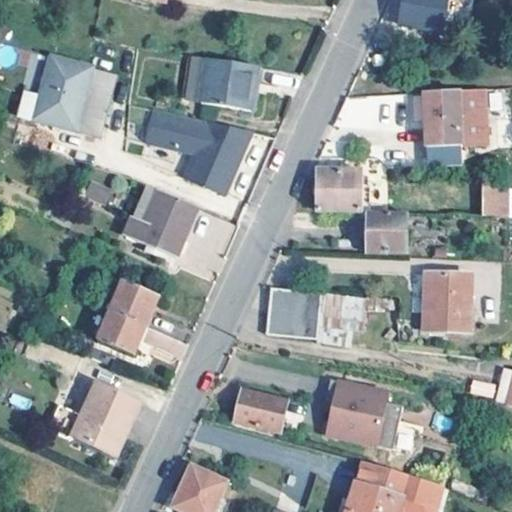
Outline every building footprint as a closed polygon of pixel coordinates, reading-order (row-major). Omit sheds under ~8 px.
[(446,0),(405,0),(400,26),(440,33),(446,0)] [(468,4),(455,1),(447,35),(461,37),(468,4)] [(67,52),(59,49),(56,59),(51,57),(40,96),(25,92),(18,115),(74,130),(92,68),(65,60),(67,52)] [(209,57),(193,55),(186,99),(203,103),(209,57)] [(259,65),(209,57),(203,103),(252,111),(259,65)] [(92,68),(74,130),(99,137),(117,75),(92,68)] [(427,94),(428,122),(488,119),(487,91),(427,94)] [(420,126),(418,93),(406,93),(407,127),(420,126)] [(252,131),(154,108),(147,141),(196,152),(185,176),(226,193),(252,131)] [(488,119),(428,122),(430,148),(489,145),(488,119)] [(354,173),(353,160),(327,160),(327,173),(354,173)] [(361,186),(361,173),(354,173),(327,173),(318,173),(318,185),(312,185),(312,197),(318,197),(318,212),(371,211),(371,186),(361,186)] [(109,189),(92,183),(87,197),(104,204),(109,189)] [(177,259),(199,206),(148,184),(126,237),(147,245),(145,252),(165,261),(168,255),(177,259)] [(490,218),(507,218),(508,185),(485,185),(484,217),(490,218)] [(406,215),(369,214),(368,225),(368,241),(367,254),(405,254),(406,215)] [(506,249),(507,218),(490,218),(489,249),(506,249)] [(470,276),(427,273),(424,330),(468,331),(470,276)] [(121,284),(111,280),(100,304),(110,309),(121,284)] [(110,309),(109,312),(147,328),(159,298),(122,282),(121,284),(110,309)] [(272,291),(267,336),(316,342),(320,298),(320,295),(272,291)] [(344,349),(346,333),(365,333),(368,301),(320,298),(316,342),(316,346),(344,349)] [(134,357),(147,328),(109,312),(96,340),(134,357)] [(112,359),(88,351),(85,358),(86,359),(104,366),(109,368),(112,359)] [(511,372),(506,371),(503,377),(501,376),(500,381),(502,382),(501,388),(511,391),(507,405),(511,406),(511,372)] [(390,393),(332,379),(327,398),(334,400),(326,434),(393,450),(400,420),(403,407),(387,403),(390,393)] [(469,394),(494,397),(495,382),(471,380),(469,394)] [(72,438),(75,439),(95,387),(96,385),(95,384),(81,417),(58,407),(47,432),(66,440),(72,438)] [(95,387),(75,439),(108,453),(122,421),(131,424),(140,404),(96,385),(95,387)] [(287,401),(241,391),(234,422),(279,434),(287,401)] [(406,422),(400,420),(393,450),(411,455),(417,431),(404,427),(406,422)] [(131,424),(122,421),(108,453),(117,457),(131,424)] [(388,470),(366,463),(351,511),(436,511),(443,488),(442,487),(388,470)] [(214,511),(228,483),(191,466),(170,511),(214,511)]
